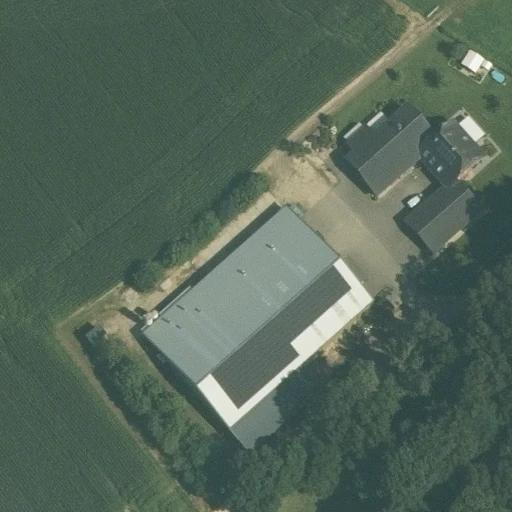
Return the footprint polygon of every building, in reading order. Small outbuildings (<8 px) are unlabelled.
[(467,55),(460,69),(474,76),(480,62),(467,55)] [(373,144),(372,145),(375,149),(359,163),(369,175),(360,183),(375,200),(418,162),(417,160),(432,147),(415,129),(417,127),(407,114),(373,144)] [(432,147),(417,160),(418,162),(446,193),(454,186),(455,187),(470,173),(464,166),(475,155),(452,129),(432,147)] [(365,135),(347,151),(359,163),(375,149),(372,145),(373,144),(365,135)] [(451,199),(431,216),(425,210),(405,228),(432,258),(479,215),(455,187),(454,186),(446,193),(451,199)] [(285,213),(213,278),(233,301),(305,236),(285,213)] [(233,301),(162,364),(229,438),(372,311),(305,236),(233,301)] [(213,278),(142,341),(162,364),(233,301),(213,278)]
